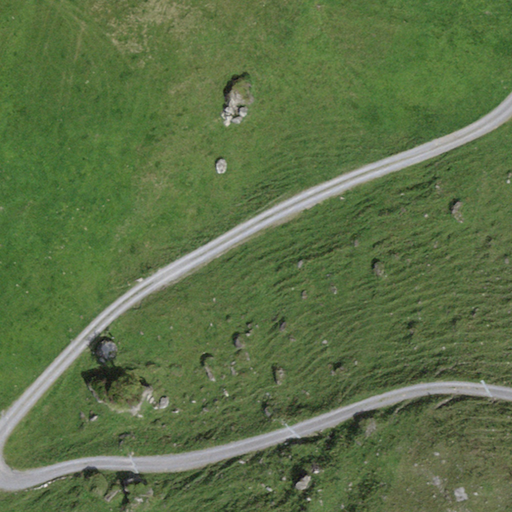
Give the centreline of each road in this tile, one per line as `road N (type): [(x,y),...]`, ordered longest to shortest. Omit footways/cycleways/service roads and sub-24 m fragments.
road 1 (track): [(0,414),(79,320),(253,207),(480,99),(511,45)]
road 2 (track): [(511,431),(390,409),(141,484),(57,475),(0,493)]
